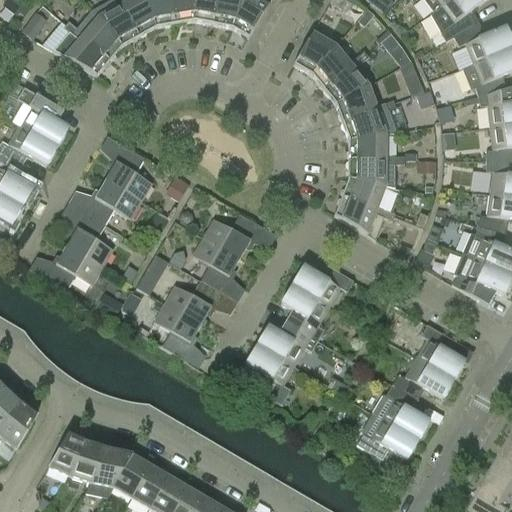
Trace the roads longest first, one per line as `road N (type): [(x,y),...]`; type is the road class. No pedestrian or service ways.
road 1 (residential): [(292,511),(146,427),(64,400)]
road 2 (residential): [(511,345),(303,225)]
road 3 (residential): [(511,359),(421,511)]
road 4 (residential): [(218,370),(303,225)]
road 5 (residential): [(24,245),(105,106)]
road 6 (residential): [(243,101),(201,82),(172,86),(130,114),(105,106)]
road 7 (residential): [(303,225),(286,204),(288,150),(275,123),(243,101)]
road 8 (residential): [(64,400),(4,505)]
road 9 (residential): [(105,106),(0,46)]
